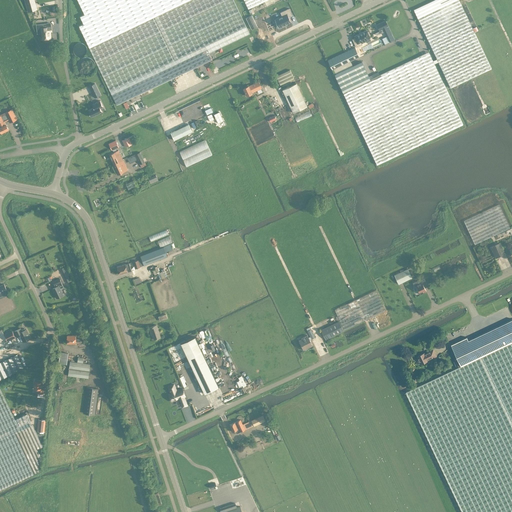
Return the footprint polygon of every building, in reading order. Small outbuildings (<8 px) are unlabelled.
[(35,0),(25,0),(28,10),(37,7),(35,0)] [(78,0),(85,12),(80,14),(83,21),(79,23),(117,102),(126,98),(211,57),(209,52),(209,51),(210,51),(250,32),(234,0),(78,0)] [(480,44),(474,31),(469,20),(470,20),(460,0),(429,0),(414,7),(418,16),(429,39),(439,63),(450,86),(473,76),(491,67),(480,44)] [(276,20),(275,20),(277,24),(278,23),(279,25),(280,25),(280,26),(283,24),(283,23),(291,19),(289,14),(292,12),(289,6),(280,10),(282,14),(275,17),(276,20)] [(276,25),(271,11),(269,12),(269,10),(262,13),(267,28),(276,25)] [(246,16),(252,27),(257,25),(252,14),(246,16)] [(384,26),(391,39),(395,37),(386,18),(377,23),(379,28),(384,26)] [(43,37),(50,36),(49,33),(51,33),(50,29),(52,29),(51,21),(47,22),(47,25),(37,26),(38,31),(42,31),(43,37)] [(362,42),(361,40),(370,36),(369,34),(370,33),(369,30),(368,30),(367,28),(355,34),(355,36),(353,37),(356,45),(362,42)] [(332,67),(360,54),(355,45),(328,58),(332,67)] [(463,122),(429,50),(343,90),(377,163),(463,122)] [(343,90),(370,77),(362,59),(335,72),(343,90)] [(277,75),(281,83),(295,77),(290,68),(277,75)] [(261,89),(260,87),(262,86),(259,80),(249,84),(244,86),(247,94),(252,91),(258,88),(260,90),(261,89)] [(89,84),(92,91),(95,89),(97,94),(100,93),(95,82),(89,84)] [(297,82),(283,88),(294,111),(308,104),(297,82)] [(103,105),(100,99),(92,102),(94,106),(88,108),(91,115),(102,110),(101,106),(103,105)] [(9,118),(10,121),(17,117),(12,107),(5,111),(9,118)] [(295,114),(297,118),(311,113),(309,108),(295,114)] [(473,109),(471,109),(474,118),(481,116),(479,112),(475,113),(473,109)] [(218,121),(224,119),(220,110),(214,113),(218,121)] [(9,118),(5,111),(1,113),(0,113),(0,127),(2,131),(9,127),(6,122),(6,123),(5,120),(9,118)] [(189,122),(171,131),(174,138),(193,129),(189,122)] [(132,142),(129,135),(123,138),(126,145),(132,142)] [(116,138),(109,142),(112,148),(119,145),(116,138)] [(205,138),(180,150),(187,165),(212,153),(205,138)] [(119,149),(110,153),(114,163),(123,158),(121,153),(119,149)] [(140,162),(145,160),(140,150),(128,156),(130,161),(138,158),(140,162)] [(123,158),(114,163),(119,172),(128,168),(123,158)] [(136,185),(134,179),(127,182),(129,188),(136,185)] [(475,242),(511,226),(500,202),(464,218),(475,242)] [(505,252),(500,241),(491,245),(496,256),(505,252)] [(164,246),(155,249),(141,254),(145,264),(167,255),(164,246)] [(129,261),(117,265),(120,273),(132,269),(129,261)] [(66,265),(61,267),(64,275),(69,274),(70,273),(66,265)] [(412,276),(408,267),(395,273),(399,282),(412,276)] [(53,280),(54,282),(56,285),(52,287),(57,296),(64,293),(60,286),(63,284),(60,277),(53,280)] [(424,277),(419,279),(418,278),(413,281),(415,284),(417,284),(419,288),(418,288),(420,292),(426,289),(424,283),(427,282),(424,277)] [(345,328),(385,309),(376,289),(335,308),(345,328)] [(83,316),(77,317),(82,332),(87,330),(83,316)] [(326,337),(344,328),(340,319),(321,328),(326,337)] [(511,511),(511,319),(469,340),(467,337),(451,345),(461,366),(406,392),(462,511),(511,511)] [(152,331),(154,337),(161,335),(157,323),(150,325),(151,328),(150,328),(152,332),(152,331)] [(13,329),(4,332),(2,328),(0,328),(0,351),(8,348),(8,347),(14,345),(10,338),(21,333),(24,339),(31,336),(27,327),(25,327),(25,326),(22,328),(21,326),(13,330),(13,329)] [(310,335),(309,335),(308,334),(307,333),(302,336),(302,337),(299,339),(304,348),(313,344),(310,338),(312,338),(310,335)] [(204,391),(219,384),(195,334),(181,341),(204,391)] [(80,344),(70,348),(73,356),(83,353),(80,344)] [(420,362),(421,364),(428,361),(428,360),(436,356),(433,350),(425,354),(424,353),(417,356),(418,359),(417,359),(417,360),(418,362),(419,362),(420,362)] [(0,361),(0,378),(23,367),(23,368),(25,368),(18,353),(0,361)] [(83,353),(73,356),(75,365),(86,361),(83,353)] [(35,379),(34,387),(39,387),(38,392),(43,392),(44,388),(42,387),(42,384),(41,384),(42,379),(35,379)] [(171,395),(171,396),(171,398),(172,398),(172,399),(179,396),(183,405),(187,403),(184,395),(185,394),(183,387),(180,388),(179,387),(177,389),(174,382),(168,385),(171,391),(170,392),(170,393),(170,395),(171,395)] [(40,447),(41,443),(28,411),(25,410),(13,415),(0,383),(0,428),(4,430),(4,434),(6,431),(8,432),(10,431),(10,435),(16,432),(32,470),(37,468),(36,459),(41,457),(37,447),(40,447)] [(85,397),(84,397),(85,402),(86,402),(89,410),(96,408),(93,399),(97,397),(95,390),(84,393),(85,397)] [(270,417),(267,411),(263,413),(252,418),(255,424),(266,419),(270,417)] [(237,432),(245,428),(243,424),(241,418),(230,423),(233,430),(235,429),(237,432)] [(86,431),(73,434),(75,442),(82,441),(83,444),(94,441),(93,435),(87,436),(86,431)] [(61,433),(52,435),(55,447),(60,445),(61,449),(68,447),(65,436),(62,437),(61,433)] [(224,440),(189,451),(189,457),(196,481),(203,482),(205,482),(210,482),(211,486),(216,484),(216,482),(217,482),(232,477),(226,477),(224,477),(222,471),(222,467),(222,466),(226,465),(230,465),(229,463),(234,461),(234,458),(232,458),(231,455),(231,454),(227,440),(224,440)] [(241,490),(243,481),(233,478),(231,487),(241,490)] [(243,511),(242,509),(241,504),(237,505),(236,501),(220,506),(222,511),(243,511)]
